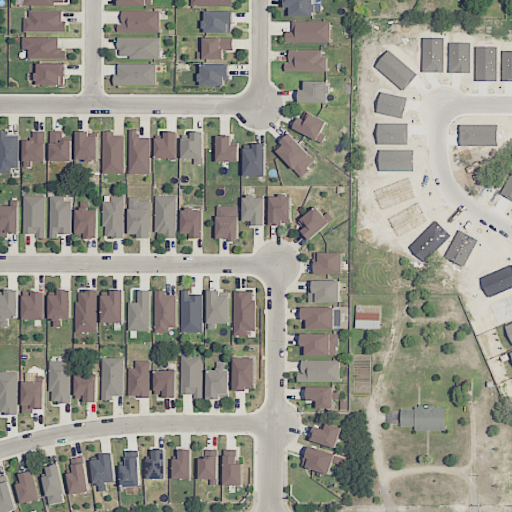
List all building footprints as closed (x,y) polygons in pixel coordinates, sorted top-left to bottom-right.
[(321,15),(321,4),(314,4),(313,0),(285,0),(286,15),(321,15)] [(64,10),(29,11),(29,18),(24,18),(24,32),(64,32),(64,10)] [(160,11),(120,11),(120,32),(160,33),(160,11)] [(233,11),(204,11),(204,33),(232,33),(233,11)] [(330,22),(292,21),(292,32),(285,32),(285,42),(330,44),(330,22)] [(58,37),(23,37),(23,50),(28,49),(29,58),(66,58),(66,49),(58,49),(58,37)] [(160,58),(160,38),(119,37),(119,58),(160,58)] [(224,59),(224,52),(233,52),(234,38),(204,37),(203,52),(197,52),(197,59),(224,59)] [(327,71),(327,57),(322,57),(322,50),(287,50),(288,72),(327,71)] [(114,85),(156,86),(157,64),(119,63),(119,75),(115,74),(114,85)] [(65,85),(65,64),(37,64),(37,85),(65,85)] [(200,85),(228,86),(228,65),(200,64),(200,85)] [(299,102),(328,103),(328,81),(304,81),(304,89),(299,89),(299,102)] [(293,130),(320,141),(328,121),(308,113),(305,120),(298,117),(293,130)] [(19,168),(19,135),(8,135),(8,131),(0,130),(0,172),(12,173),(12,168),(19,168)] [(150,138),(139,138),(139,130),(129,130),(130,174),(151,173),(150,138)] [(32,140),(23,140),(24,167),(31,167),(31,162),(46,161),(45,131),(32,131),(32,140)] [(72,161),(71,140),(64,140),(64,131),(50,131),(51,161),(72,161)] [(98,136),(89,136),(89,131),(77,131),(77,161),(98,161),(98,136)] [(124,174),(124,136),(114,136),(114,132),(103,131),(102,173),(124,174)] [(177,131),(165,131),(165,139),(157,139),(157,159),(177,159),(177,131)] [(204,133),(182,133),(182,158),(203,159),(204,133)] [(278,151),(302,179),(311,171),(308,167),(315,161),(290,133),(280,142),(283,146),(278,151)] [(239,146),(231,145),(231,137),(217,136),(217,161),(238,162),(239,146)] [(266,145),(245,145),(244,176),(265,176),(266,145)] [(291,225),(291,196),(270,195),(269,224),(291,225)] [(45,196),(23,196),(24,234),(37,234),(37,238),(45,238),(45,196)] [(124,196),(109,196),(109,202),(103,202),(103,238),(124,237),(124,196)] [(177,196),(156,196),(155,237),(176,238),(177,196)] [(129,236),(150,237),(151,201),(141,201),(141,198),(129,197),(129,236)] [(265,225),(265,197),(243,197),(243,225),(265,225)] [(59,238),(59,234),(71,234),(72,198),(51,198),(50,238),(59,238)] [(19,206),(0,206),(0,236),(8,237),(8,234),(19,233),(19,206)] [(238,240),(238,206),(217,206),(217,239),(238,240)] [(302,230),(308,237),(328,221),(317,207),(299,220),(305,227),(302,230)] [(77,237),(98,237),(98,209),(76,209),(77,237)] [(203,209),(182,209),(182,237),(203,237),(203,209)] [(342,252),(314,253),(315,274),(343,274),(342,252)] [(340,281),(313,280),(313,291),(309,291),(308,302),(340,303),(340,281)] [(6,295),(0,295),(0,319),(19,319),(18,289),(5,289),(6,295)] [(70,289),(58,290),(58,295),(50,295),(51,326),(61,326),(61,319),(71,318),(70,289)] [(124,290),(111,290),(111,295),(103,295),(103,323),(124,323),(124,290)] [(150,291),(138,290),(137,302),(129,302),(128,330),(150,331),(150,291)] [(155,333),(169,332),(169,328),(176,327),(176,294),(166,295),(166,290),(154,291),(155,333)] [(229,324),(229,296),(220,296),(221,290),(208,290),(207,323),(229,324)] [(98,291),(77,291),(77,332),(97,333),(98,291)] [(254,334),(256,291),(235,291),(233,333),(254,334)] [(23,320),(45,319),(44,293),(23,294),(23,320)] [(203,293),(181,293),(181,332),(202,333),(203,293)] [(356,306),(355,328),(380,329),(381,306),(356,306)] [(304,329),(341,328),(340,307),(303,308),(304,329)] [(337,356),(338,334),(302,334),(301,355),(337,356)] [(203,398),(201,356),(180,356),(181,394),(194,394),(194,398),(203,398)] [(124,358),(102,358),(101,400),(114,400),(114,396),(123,396),(124,358)] [(255,358),(234,358),(234,390),(255,390),(255,358)] [(340,360),(300,360),(300,381),(339,382),(340,360)] [(70,403),(71,361),(50,361),(50,403),(70,403)] [(150,397),(150,361),(135,361),(135,368),(128,368),(129,397),(150,397)] [(208,370),(207,398),(228,399),(228,362),(216,362),(216,371),(208,370)] [(176,371),(155,371),(154,396),(176,396),(176,371)] [(18,372),(0,372),(0,414),(18,414),(18,372)] [(97,401),(98,376),(76,375),(75,400),(97,401)] [(45,382),(23,381),(23,414),(34,414),(34,409),(44,409),(45,382)] [(315,408),(333,408),(333,387),(308,387),(308,401),(315,401),(315,408)] [(401,427),(414,427),(414,430),(446,430),(446,406),(416,406),(416,409),(401,409),(401,427)] [(324,430),(316,426),(310,439),(334,449),(343,429),(327,422),(324,430)] [(341,454),(307,447),(303,468),(330,473),(332,463),(339,464),(341,454)] [(191,450),(179,450),(179,459),(174,458),(173,478),(191,478),(191,450)] [(140,486),(139,451),(126,451),(126,466),(121,466),(122,487),(140,486)] [(147,479),(165,479),(165,452),(148,452),(147,479)] [(93,460),(96,492),(108,491),(107,482),(116,482),(113,453),(99,454),(100,460),(93,460)] [(74,473),(68,474),(71,495),(90,492),(84,457),(72,459),(74,473)] [(200,457),(199,479),(218,480),(218,457),(200,457)] [(49,505),(66,502),(59,464),(46,467),(48,476),(44,476),(49,505)] [(22,483),(18,484),(21,503),(38,500),(33,471),(20,473),(22,483)] [(0,511),(6,511),(15,511),(9,476),(0,477),(0,511)]
